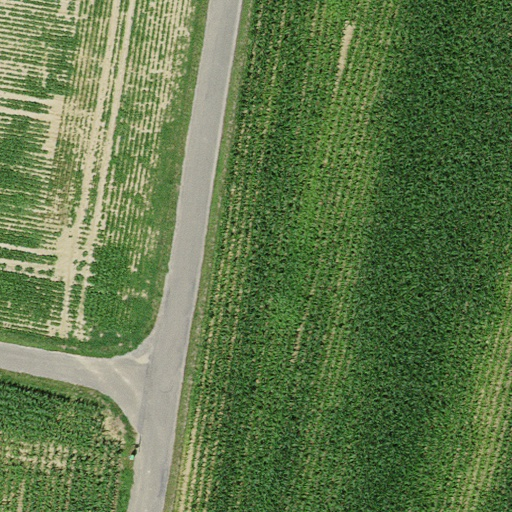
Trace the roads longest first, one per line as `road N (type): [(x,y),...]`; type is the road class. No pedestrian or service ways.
road 1 (track): [(193,364),(259,0)]
road 2 (track): [(0,330),(193,364)]
road 3 (track): [(169,511),(193,364)]
